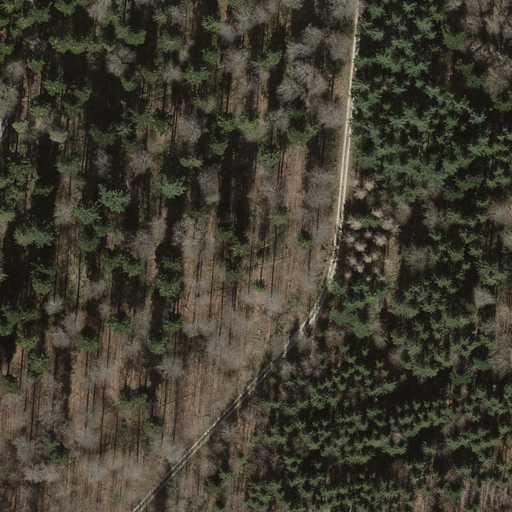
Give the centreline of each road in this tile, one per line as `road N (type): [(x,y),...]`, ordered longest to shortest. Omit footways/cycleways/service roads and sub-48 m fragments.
road 1 (track): [(136,511),(292,344),(329,288),(361,0)]
road 2 (track): [(34,0),(0,135)]
